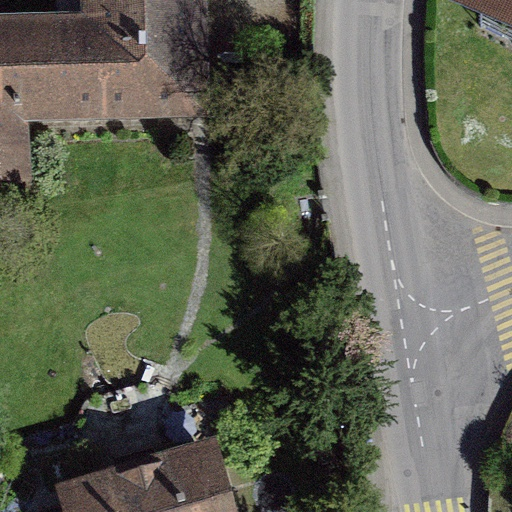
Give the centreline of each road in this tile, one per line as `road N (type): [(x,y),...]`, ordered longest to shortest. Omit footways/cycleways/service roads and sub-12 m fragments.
road 1 (residential): [(370,0),(368,108),(402,331)]
road 2 (residential): [(402,331),(433,511)]
